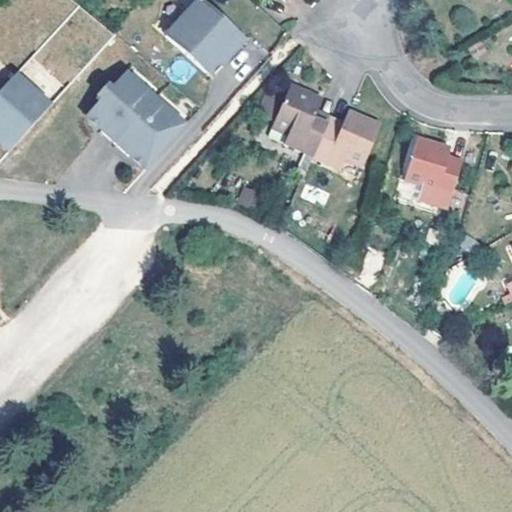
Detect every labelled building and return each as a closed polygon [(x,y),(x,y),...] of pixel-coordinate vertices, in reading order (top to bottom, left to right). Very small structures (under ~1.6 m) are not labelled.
[(200,0),(199,0),(186,15),(195,23),(209,8),(200,0)] [(186,15),(166,37),(207,73),(219,60),(222,63),(227,62),(246,42),(209,8),(195,23),(186,15)] [(132,65),(122,76),(131,85),(141,87),(170,113),(172,121),(181,130),(191,119),(132,65)] [(0,139),(11,149),(50,107),(15,75),(0,91),(0,139)] [(100,100),(88,114),(104,128),(101,132),(129,156),(132,153),(148,167),(181,130),(172,121),(170,113),(141,87),(131,85),(122,76),(110,89),(106,86),(96,97),(100,100)] [(272,125),(289,133),(284,144),(312,157),(326,126),(312,121),(317,112),(322,98),(290,86),(272,125)] [(341,170),(346,158),(363,165),(379,125),(348,111),(343,123),(340,131),(326,126),(312,157),(341,170)] [(330,118),(317,112),(312,121),(326,126),(330,118)] [(326,126),(340,131),(343,123),(330,118),(326,126)] [(0,139),(0,146),(8,153),(11,149),(0,139)] [(449,149),(415,139),(403,180),(422,185),(417,198),(448,207),(458,174),(443,171),(446,159),(449,149)] [(461,163),(446,159),(443,171),(458,174),(461,163)] [(306,185),(301,196),(323,205),(328,194),(306,185)] [(237,204),(254,209),(259,192),(242,187),(237,204)]
